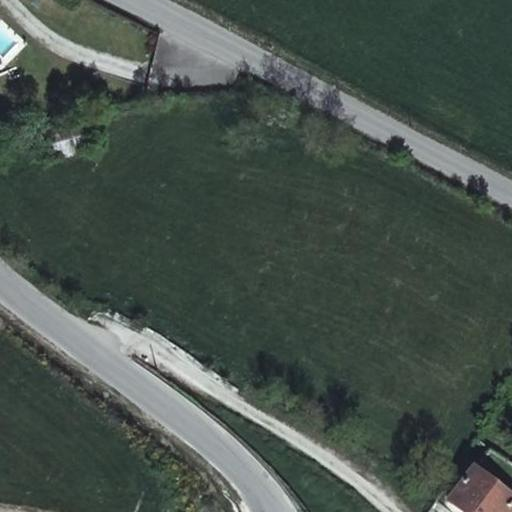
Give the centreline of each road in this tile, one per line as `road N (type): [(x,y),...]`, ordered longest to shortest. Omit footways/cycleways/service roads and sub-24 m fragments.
road 1 (tertiary): [(511,192),(145,0)]
road 2 (tertiary): [(285,511),(273,489),(0,275)]
road 3 (unknown): [(399,511),(304,436),(164,353),(86,342)]
